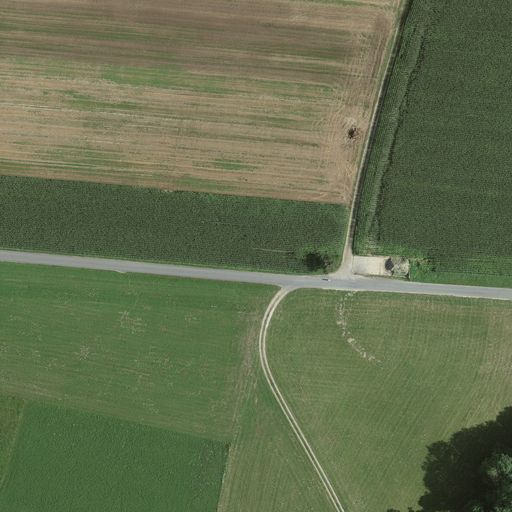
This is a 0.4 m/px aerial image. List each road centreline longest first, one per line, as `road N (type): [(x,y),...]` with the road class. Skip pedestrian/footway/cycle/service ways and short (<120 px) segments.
road 1 (unclassified): [(0,256),(511,294)]
road 2 (track): [(408,0),(342,284)]
road 3 (track): [(339,511),(261,354),(269,314),(301,281)]
